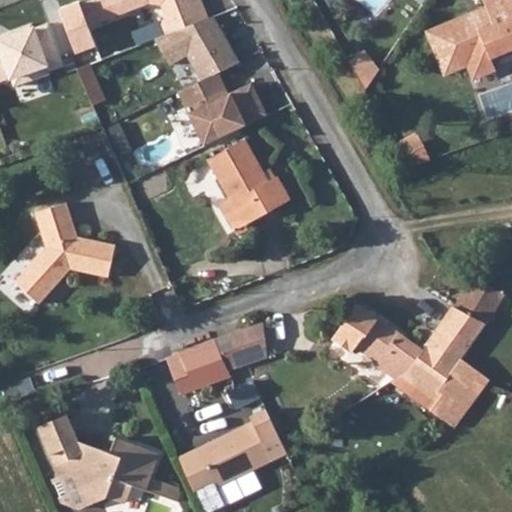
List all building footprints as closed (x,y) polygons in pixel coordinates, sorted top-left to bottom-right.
[(165,6),(173,32),(213,16),(204,0),(94,0),(84,4),(93,30),(155,4),(165,6)] [(511,0),(480,0),(485,9),(480,11),(482,15),(472,19),(471,15),(426,33),(443,75),(466,65),(471,79),(493,70),(488,58),(511,48),(511,0)] [(173,32),(155,39),(170,65),(187,55),(203,84),(224,74),(242,65),(213,16),(173,32)] [(35,23),(0,35),(0,85),(18,79),(20,85),(68,67),(52,24),(37,30),(35,23)] [(371,50),(352,60),(365,85),(384,75),(371,50)] [(77,68),(92,103),(104,98),(89,64),(77,68)] [(234,92),(224,74),(203,84),(184,93),(209,148),(243,132),(240,125),(270,109),(257,83),(234,92)] [(82,111),(72,87),(62,91),(73,115),(82,111)] [(62,91),(50,96),(61,120),(73,115),(62,91)] [(78,128),(73,115),(61,120),(66,133),(78,128)] [(415,134),(396,145),(399,149),(417,138),(415,134)] [(290,198),(278,176),(275,177),(269,181),(264,172),(245,138),(208,159),(229,197),(218,204),(233,230),(290,198)] [(429,159),(417,138),(399,149),(409,167),(429,159)] [(270,168),(264,172),(269,181),(275,177),(270,168)] [(77,237),(66,203),(36,212),(46,247),(15,281),(39,303),(70,268),(109,276),(115,245),(77,237)] [(473,277),(454,307),(485,325),(503,295),(473,277)] [(408,369),(423,350),(414,343),(357,303),(334,337),(352,352),(356,347),(377,361),(374,365),(394,378),(408,369)] [(488,379),(462,358),(485,325),(454,307),(423,350),(408,369),(444,394),(431,411),(453,426),(465,411),(488,379)] [(264,322),(214,338),(230,369),(268,356),(264,322)] [(230,369),(214,338),(179,353),(194,388),(233,375),(230,369)] [(287,453),(284,447),(266,408),(250,416),(253,421),(207,443),(203,456),(217,487),(287,453)] [(114,477),(131,484),(146,489),(151,477),(160,453),(116,437),(110,453),(77,442),(67,415),(38,427),(59,476),(51,479),(60,502),(79,509),(97,501),(99,494),(106,497),(114,477)] [(297,469),(315,460),(308,445),(291,454),(297,469)] [(303,475),(315,496),(335,485),(323,464),(303,475)] [(125,503),(131,484),(114,477),(106,497),(125,503)] [(179,487),(151,477),(146,489),(177,501),(179,487)]
